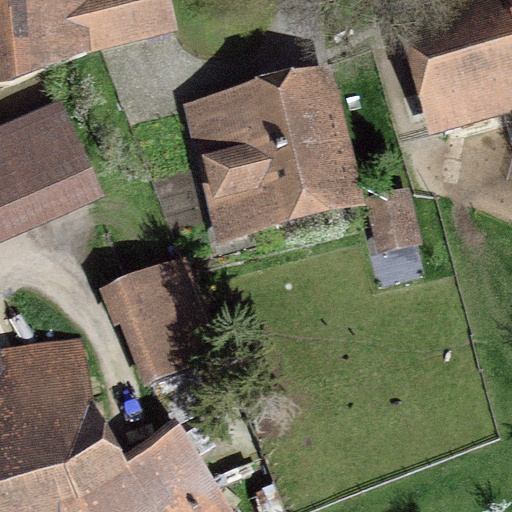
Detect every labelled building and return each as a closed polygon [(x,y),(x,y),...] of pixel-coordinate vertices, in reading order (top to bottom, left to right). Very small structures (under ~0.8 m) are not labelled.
[(10,0),(0,1),(0,88),(12,88),(100,52),(98,0),(10,0)] [(167,0),(98,0),(100,52),(175,29),(167,0)] [(511,7),(413,36),(439,125),(511,103),(511,7)] [(319,96),(198,121),(220,227),(341,201),(319,96)] [(62,118),(0,144),(0,220),(89,183),(62,118)] [(409,195),(368,205),(381,259),(423,249),(409,195)] [(188,275),(121,301),(154,385),(220,360),(188,275)] [(0,511),(37,511),(65,504),(124,477),(106,336),(0,356),(0,511)] [(124,477),(65,504),(67,511),(215,511),(172,443),(124,477)]
